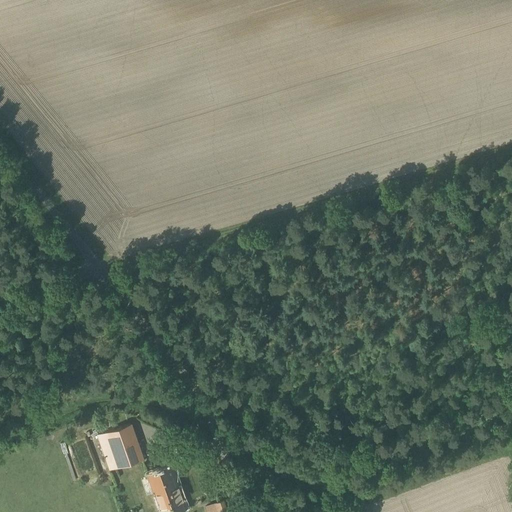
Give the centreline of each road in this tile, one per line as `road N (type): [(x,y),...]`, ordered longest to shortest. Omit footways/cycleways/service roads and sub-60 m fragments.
road 1 (unclassified): [(242,511),(200,396),(102,270)]
road 2 (unclassified): [(102,270),(0,144)]
